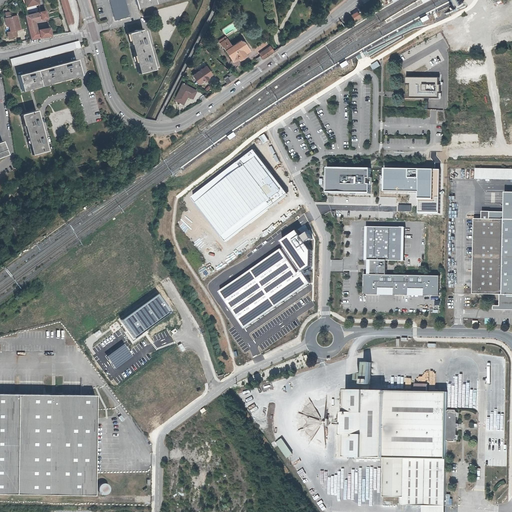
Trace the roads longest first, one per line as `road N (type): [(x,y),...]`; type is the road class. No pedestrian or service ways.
road 1 (primary): [(92,31),(116,105),(158,128),(199,112),(349,4)]
road 2 (unclassified): [(272,129),(327,238),(325,324)]
road 3 (unclassified): [(216,392),(194,329),(131,224)]
road 4 (unclassified): [(339,334),(496,334),(511,341)]
road 5 (unclassified): [(216,392),(161,434),(159,511)]
